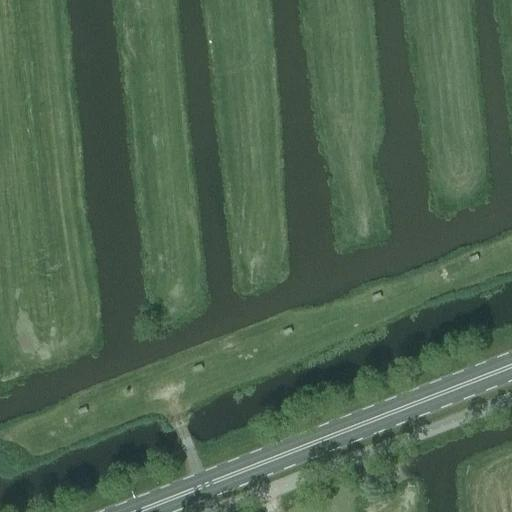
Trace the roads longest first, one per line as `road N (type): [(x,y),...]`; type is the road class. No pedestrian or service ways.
road 1 (primary): [(137,511),(511,366)]
road 2 (unclassified): [(219,511),(511,399)]
